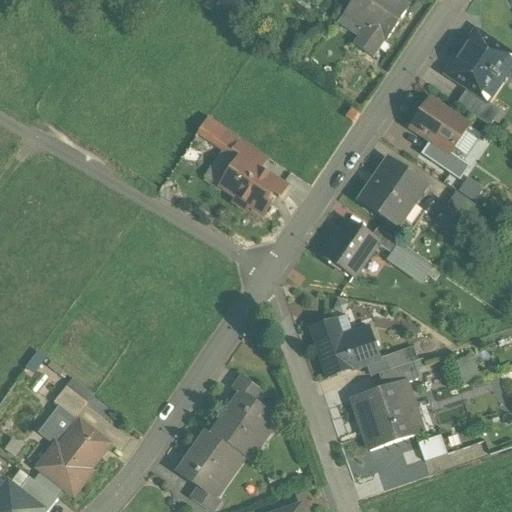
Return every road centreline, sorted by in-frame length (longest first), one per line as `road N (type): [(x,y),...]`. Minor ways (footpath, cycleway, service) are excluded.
road 1 (residential): [(458,0),(267,276)]
road 2 (residential): [(0,121),(267,276)]
road 3 (residential): [(267,276),(122,491),(98,511)]
road 4 (residential): [(267,276),(348,511)]
